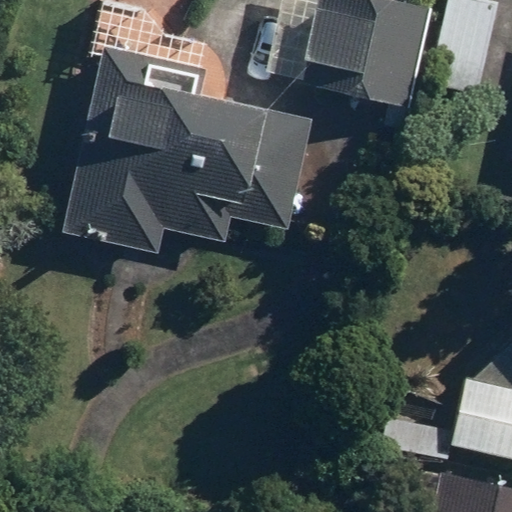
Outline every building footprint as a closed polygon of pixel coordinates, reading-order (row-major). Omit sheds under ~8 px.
[(419,8),(377,0),(312,0),(296,90),(401,109),(419,8)] [(494,3),(478,0),(443,0),(428,82),(478,91),(494,3)] [(141,50),(94,41),(57,234),(160,254),(165,229),(222,240),(226,215),(284,226),(306,113),(186,90),(189,74),(139,64),(141,50)] [(511,393),(459,382),(446,445),(511,458),(511,393)] [(445,427),(379,416),(373,450),(439,461),(445,427)] [(511,511),(511,484),(433,468),(424,511),(511,511)]
